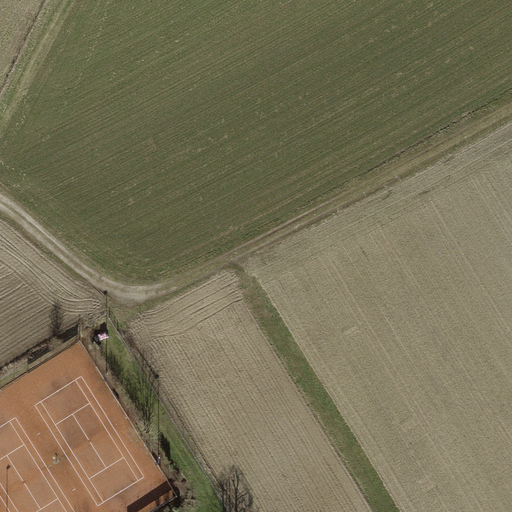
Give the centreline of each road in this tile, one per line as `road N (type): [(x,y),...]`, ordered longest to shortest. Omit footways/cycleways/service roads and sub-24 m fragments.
road 1 (track): [(0,200),(109,286),(173,286),(511,107)]
road 2 (track): [(0,120),(64,0)]
